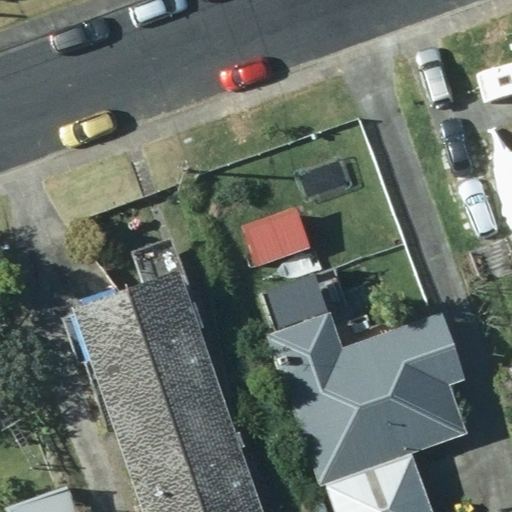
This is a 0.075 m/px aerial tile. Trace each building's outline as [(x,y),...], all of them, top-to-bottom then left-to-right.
[(307,255),(293,213),(227,235),(242,277),(307,255)] [(77,303),(111,404),(218,371),(201,320),(172,236),(137,248),(147,278),(77,303)] [(336,265),(260,292),(321,484),(328,483),(336,511),(433,511),(414,453),(468,435),(452,383),(468,379),(447,310),(381,331),(379,324),(371,325),(368,315),(352,319),(336,265)] [(266,511),(218,371),(111,404),(147,511),(266,511)] [(76,511),(70,494),(16,511),(76,511)]
